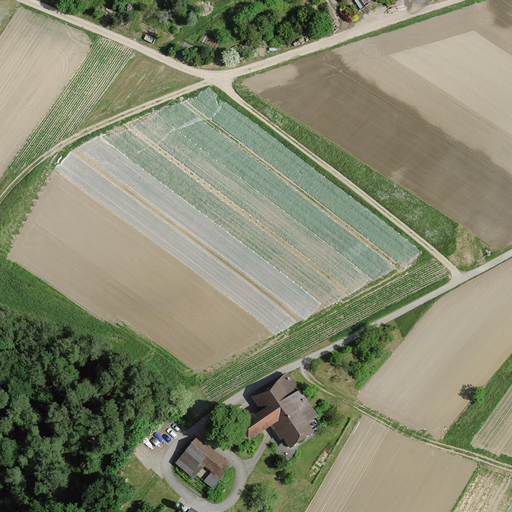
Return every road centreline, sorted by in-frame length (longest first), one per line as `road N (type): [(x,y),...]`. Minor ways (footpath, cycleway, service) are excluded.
road 1 (track): [(511,251),(238,394),(167,458),(169,478),(216,511),(235,499),(243,478),(234,457)]
road 2 (track): [(25,0),(218,79),(454,0)]
road 3 (track): [(218,79),(462,277)]
road 4 (track): [(218,79),(86,130),(27,168),(0,197)]
road 5 (track): [(297,364),(406,431),(511,468)]
